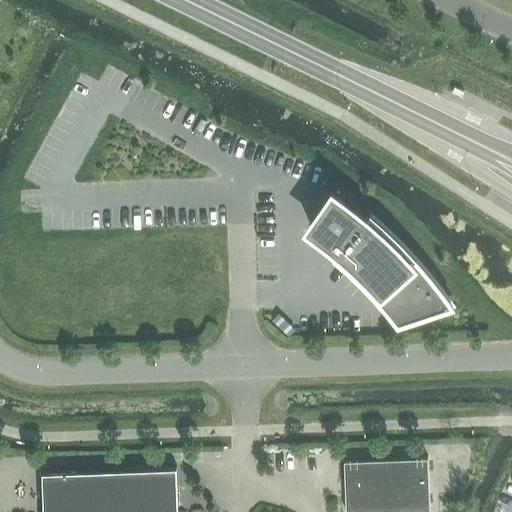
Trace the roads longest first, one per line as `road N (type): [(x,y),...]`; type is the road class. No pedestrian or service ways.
road 1 (unclassified): [(511,356),(49,373),(0,359)]
road 2 (secondary): [(495,153),(180,0)]
